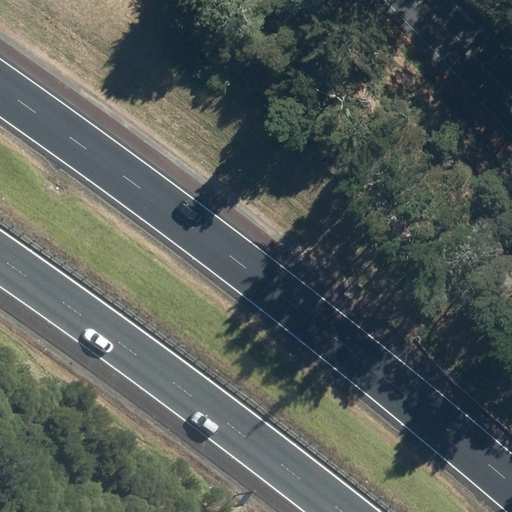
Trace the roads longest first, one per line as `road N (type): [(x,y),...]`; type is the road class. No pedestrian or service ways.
road 1 (motorway): [(0,78),(111,151),(409,382),(511,474)]
road 2 (motorway): [(353,511),(0,262)]
road 3 (secondary): [(511,102),(416,0)]
